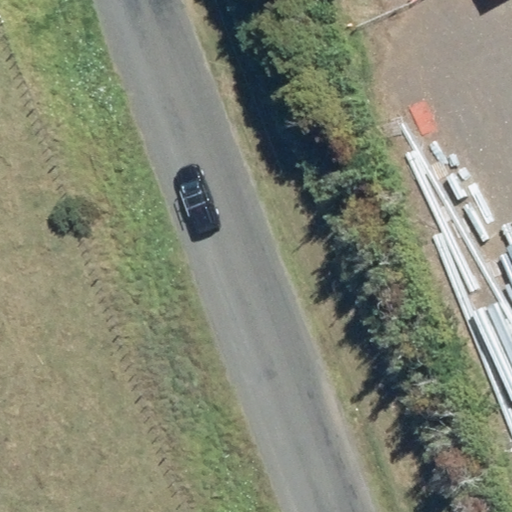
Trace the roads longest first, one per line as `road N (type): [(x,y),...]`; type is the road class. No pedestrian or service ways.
road 1 (unclassified): [(154,179),(221,230),(256,307),(252,392),(209,464)]
road 2 (unclassified): [(154,179),(162,136),(157,94),(127,0)]
road 3 (unclassified): [(0,184),(70,164),(154,179)]
